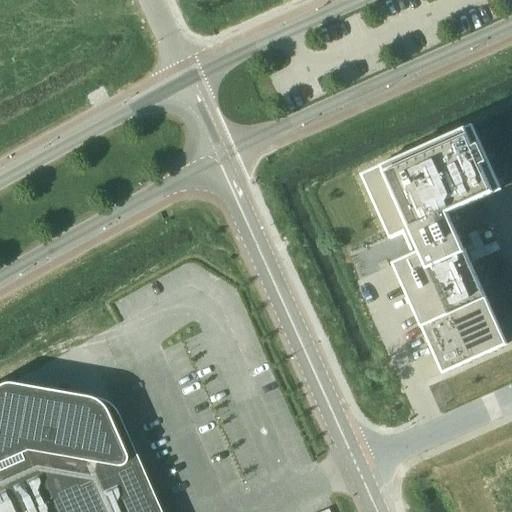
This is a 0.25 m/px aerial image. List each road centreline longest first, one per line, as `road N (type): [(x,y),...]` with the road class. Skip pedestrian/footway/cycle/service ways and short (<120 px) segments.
road 1 (tertiary): [(358,470),(217,157)]
road 2 (unclassified): [(217,157),(511,25)]
road 3 (tertiary): [(0,273),(217,157)]
road 4 (tertiary): [(186,77),(0,183)]
road 5 (unclassified): [(361,0),(186,77)]
road 6 (unclassified): [(358,470),(511,402)]
